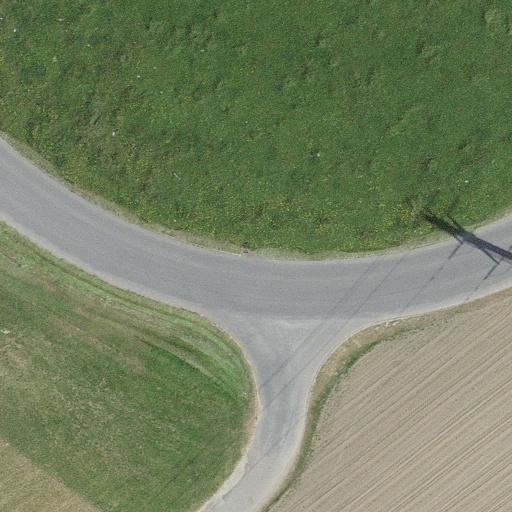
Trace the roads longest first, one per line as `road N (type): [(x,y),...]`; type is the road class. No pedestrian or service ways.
road 1 (unclassified): [(295,290),(143,261),(79,234),(0,180)]
road 2 (unclassified): [(295,290),(275,452),(229,511)]
road 3 (unclassified): [(511,250),(404,284),(295,290)]
